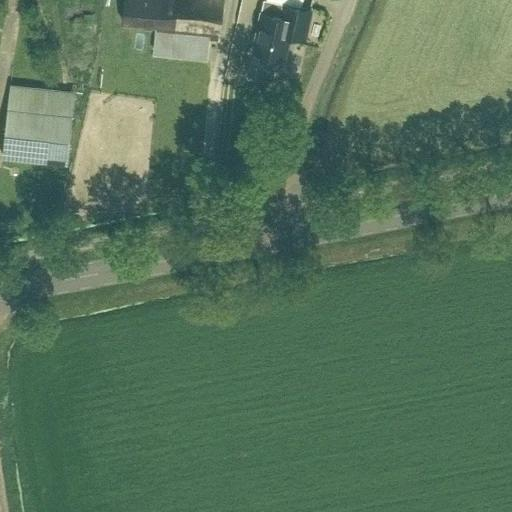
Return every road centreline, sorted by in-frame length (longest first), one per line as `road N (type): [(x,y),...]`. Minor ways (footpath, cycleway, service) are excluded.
road 1 (secondary): [(294,233),(0,291)]
road 2 (unclassified): [(294,233),(306,105),(349,0)]
road 3 (secondary): [(511,192),(294,233)]
